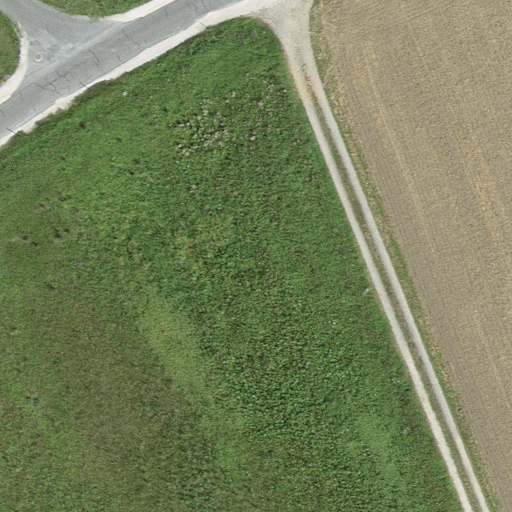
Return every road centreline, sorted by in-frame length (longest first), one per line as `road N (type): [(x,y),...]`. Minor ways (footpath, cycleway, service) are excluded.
road 1 (track): [(330,0),(511,502)]
road 2 (unclassified): [(82,50),(200,0)]
